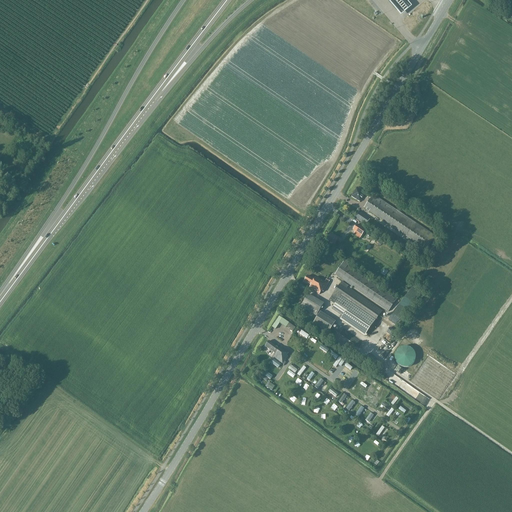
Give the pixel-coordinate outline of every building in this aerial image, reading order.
[(405,0),(386,0),(393,7),(401,16),(411,7),(405,0)] [(360,202),(365,193),(356,188),(351,197),(360,202)] [(368,212),(369,212),(426,250),(435,237),(376,196),(373,200),(371,198),(364,208),(366,210),(368,212)] [(355,219),(365,226),(370,220),(359,213),(355,219)] [(357,224),(353,230),(356,232),(361,236),(365,230),(357,224)] [(340,243),(342,240),(338,238),(338,239),(331,235),(327,240),(334,245),(334,246),(337,248),(338,248),(339,248),(340,248),(341,247),(341,246),(341,245),(340,244),(340,243)] [(349,263),(345,260),(335,275),(388,311),(396,300),(347,267),(349,263)] [(306,277),(303,281),(304,282),(304,283),(310,286),(309,288),(318,294),(320,291),(323,292),(327,284),(328,284),(329,281),(326,280),(325,283),(316,277),(314,280),(308,276),(307,277),(306,277)] [(383,312),(382,311),(348,287),(348,286),(342,282),(329,300),(335,305),(332,309),(342,316),(340,320),(364,337),(383,312)] [(301,307),(317,316),(324,304),(308,295),(301,307)] [(336,322),(320,312),(312,324),(328,334),(336,322)] [(276,321),(275,322),(278,324),(279,323),(286,327),(286,326),(289,323),(279,317),(276,321)] [(390,328),(387,333),(391,336),(395,331),(390,328)] [(288,352),(277,344),(276,346),(269,341),(265,347),(274,354),(272,357),(283,365),(285,363),(284,361),(287,356),(286,356),(288,352)] [(404,367),(405,367),(406,367),(407,367),(408,366),(409,366),(410,366),(411,365),(412,364),(413,363),(413,362),(414,361),(414,360),(415,359),(415,358),(415,357),(415,356),(415,355),(414,354),(414,353),(413,352),(413,351),(412,351),(412,350),(411,349),(410,348),(409,348),(408,348),(407,347),(406,347),(405,347),(404,347),(403,347),(402,347),(401,348),(400,348),(399,349),(398,349),(398,350),(397,351),(396,352),(396,353),(395,354),(395,355),(395,356),(395,357),(395,358),(395,359),(395,360),(395,361),(396,361),(396,362),(397,363),(397,364),(398,364),(398,365),(399,365),(400,366),(401,366),(402,367),(403,367),(404,367)] [(333,360),(336,356),(330,352),(328,356),(333,360)] [(381,362),(369,353),(362,362),(374,371),(381,362)] [(270,362),(278,368),(280,364),(273,359),(270,362)] [(299,378),(305,368),(302,366),(296,376),(299,378)] [(345,385),(349,379),(345,376),(341,382),(345,385)] [(268,382),(265,386),(271,391),(274,386),(268,382)] [(348,390),(351,393),(357,385),(354,382),(348,390)] [(376,397),(378,394),(368,388),(367,391),(376,397)] [(340,405),(345,397),(342,395),(337,402),(340,405)] [(392,407),(397,399),(394,397),(389,405),(392,407)] [(387,411),(389,408),(382,402),(379,405),(387,411)] [(384,416),(387,418),(392,410),(389,408),(384,416)] [(377,437),(383,428),(380,426),(374,434),(377,437)]
